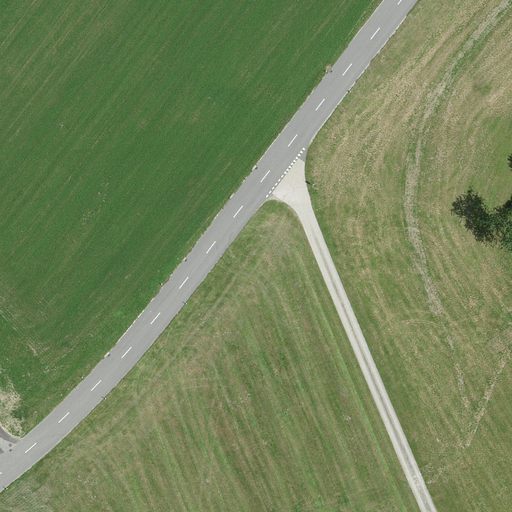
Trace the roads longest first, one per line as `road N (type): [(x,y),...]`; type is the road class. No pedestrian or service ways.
road 1 (tertiary): [(402,0),(123,358),(0,473)]
road 2 (track): [(429,511),(304,204),(274,165)]
